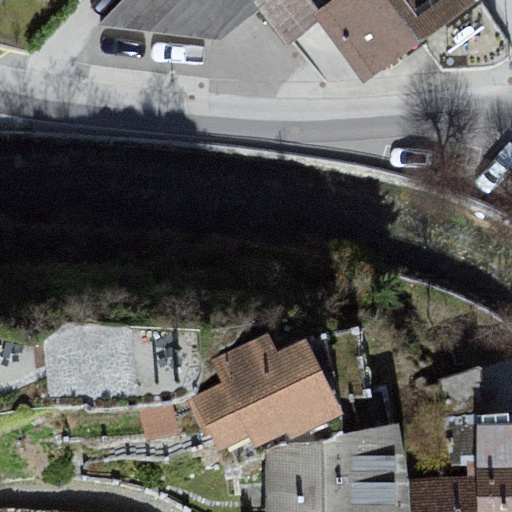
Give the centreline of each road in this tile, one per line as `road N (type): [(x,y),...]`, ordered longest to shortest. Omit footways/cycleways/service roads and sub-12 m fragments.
road 1 (residential): [(0,90),(233,116),(511,105)]
road 2 (residential): [(0,499),(80,495),(123,511)]
